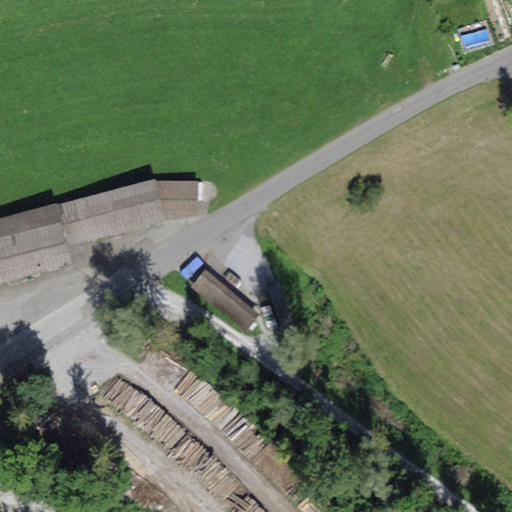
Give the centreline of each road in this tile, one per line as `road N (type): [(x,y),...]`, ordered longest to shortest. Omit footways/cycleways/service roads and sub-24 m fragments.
road 1 (unclassified): [(511,58),(419,101),(240,207),(0,362)]
road 2 (track): [(159,265),(226,336),(466,511)]
